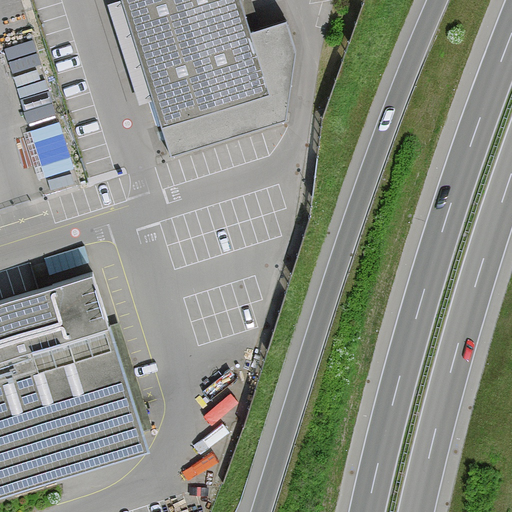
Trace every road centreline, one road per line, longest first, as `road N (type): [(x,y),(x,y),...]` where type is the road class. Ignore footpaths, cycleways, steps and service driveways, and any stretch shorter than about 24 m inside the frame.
road 1 (motorway): [(437,0),(358,199),(260,511)]
road 2 (motorway): [(511,32),(437,244),(366,511)]
road 3 (motorway): [(416,511),(511,171)]
